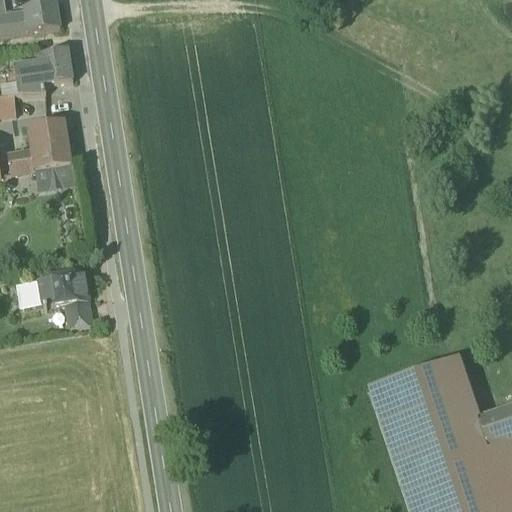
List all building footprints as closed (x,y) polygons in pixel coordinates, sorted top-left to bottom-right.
[(24,14),(25,19),(28,40),(61,35),(57,9),(24,14)] [(0,44),(28,40),(25,19),(7,21),(0,22),(0,44)] [(39,61),(40,70),(45,93),(73,89),(69,56),(39,61)] [(46,103),(45,93),(40,70),(15,74),(16,87),(19,103),(46,103)] [(19,103),(16,87),(0,89),(2,104),(15,103),(19,103)] [(2,104),(0,103),(0,123),(16,123),(15,103),(2,104)] [(28,136),(31,158),(34,178),(72,172),(66,130),(28,136)] [(12,181),(34,178),(31,158),(9,161),(12,181)] [(72,172),(34,178),(38,200),(76,194),(72,172)] [(37,287),(42,315),(43,315),(66,311),(88,308),(83,280),(38,287),(37,287)] [(66,311),(70,335),(92,332),(88,308),(66,311)] [(506,511),(488,456),(477,425),(458,367),(370,396),(409,511),(506,511)] [(511,413),(477,425),(488,456),(511,448),(511,413)] [(511,511),(511,448),(488,456),(506,511),(511,511)]
